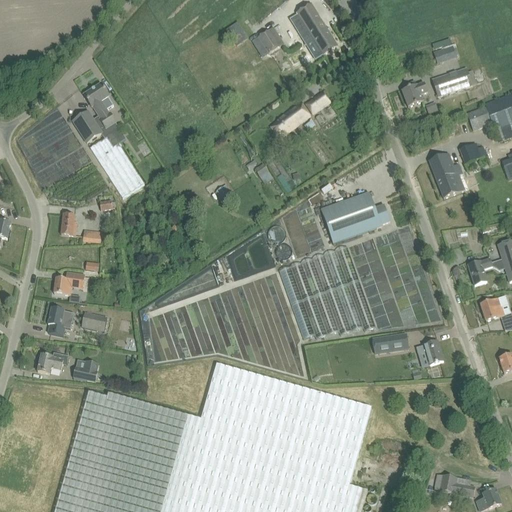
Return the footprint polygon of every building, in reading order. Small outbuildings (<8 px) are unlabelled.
[(288,19),(304,43),(316,61),(338,48),(311,4),(288,19)] [(227,31),(230,36),(241,29),(237,24),(227,31)] [(258,39),(269,55),(285,45),(274,29),(258,39)] [(452,39),(432,45),(438,64),(458,58),(452,39)] [(473,88),(466,69),(432,81),(438,100),(473,88)] [(244,73),(245,83),(257,81),(255,71),(244,73)] [(405,86),(407,90),(402,92),(408,109),(425,102),(423,96),(428,94),(425,84),(417,87),(415,83),(405,86)] [(99,118),(98,119),(105,128),(115,122),(108,112),(108,113),(107,111),(114,107),(108,99),(109,98),(101,85),(84,96),(92,109),(93,109),(99,118)] [(306,106),(313,115),(330,103),(324,94),(306,106)] [(492,124),(499,143),(511,137),(511,95),(485,105),(486,108),(467,115),(473,132),(492,124)] [(435,102),(425,106),(428,114),(438,111),(435,102)] [(270,125),(279,137),(310,118),(302,105),(295,109),(296,110),(292,113),(290,111),(270,125)] [(73,123),(87,145),(102,135),(88,113),(73,123)] [(20,142),(45,188),(91,164),(66,118),(62,120),(62,119),(44,129),(20,142)] [(304,126),(309,132),(316,127),(311,121),(304,126)] [(443,126),(448,137),(455,135),(450,123),(443,126)] [(90,149),(123,200),(145,186),(112,135),(90,149)] [(481,159),(478,149),(476,145),(460,151),(465,165),(481,159)] [(429,163),(444,200),(465,192),(459,178),(463,176),(459,165),(454,167),(449,155),(429,163)] [(511,160),(502,164),(509,181),(511,179),(511,160)] [(255,171),(265,186),(274,180),(263,165),(255,171)] [(217,193),(222,200),(232,194),(226,186),(217,193)] [(321,212),(333,246),(382,229),(381,227),(390,223),(384,206),(375,210),(370,195),(321,212)] [(100,204),(101,212),(113,210),(112,202),(100,204)] [(61,236),(71,237),(76,238),(77,225),(74,224),(75,217),(64,215),(61,236)] [(0,248),(2,239),(7,241),(11,224),(0,221),(0,248)] [(82,242),(107,245),(108,234),(84,231),(82,242)] [(511,283),(511,251),(500,255),(501,260),(491,263),(490,260),(481,263),(478,264),(468,267),(475,287),(484,284),(487,283),(483,271),(493,268),(495,268),(496,270),(499,271),(505,269),(510,284),(511,283)] [(86,271),(99,273),(100,265),(87,263),(86,271)] [(287,270),(300,340),(359,329),(358,321),(352,322),(351,316),(344,318),(342,308),(344,308),(340,291),(311,296),(310,290),(303,291),(299,268),(287,270)] [(54,295),(64,297),(70,297),(71,289),(83,290),(85,277),(67,274),(66,281),(56,280),(54,295)] [(498,300),(481,306),(486,323),(506,317),(502,306),(506,305),(504,298),(498,300)] [(49,323),(48,326),(50,327),(49,335),(61,337),(62,329),(71,331),(72,324),(72,325),(75,315),(63,312),(52,310),(49,323)] [(104,333),(108,319),(85,314),(82,328),(104,333)] [(182,344),(178,345),(179,357),(213,353),(210,330),(192,332),(192,334),(181,335),(182,344)] [(407,336),(373,341),(375,355),(409,350),(407,336)] [(424,347),(416,349),(418,356),(426,354),(430,367),(434,366),(444,363),(438,343),(428,346),(424,347)] [(53,359),(42,357),(38,373),(50,376),(51,371),(61,373),(63,366),(67,367),(69,358),(54,354),(53,359)] [(511,355),(499,360),(504,375),(511,372),(511,355)] [(97,373),(99,365),(86,363),(78,362),(77,369),(76,368),(73,380),(96,385),(98,373),(97,373)] [(349,486),(371,409),(217,365),(201,421),(108,395),(107,399),(89,394),(55,511),(362,511),(368,491),(349,486)] [(476,489),(456,485),(457,480),(442,477),(439,492),(473,499),(476,489)] [(483,495),(485,500),(477,503),(480,511),(483,511),(501,506),(496,491),(483,495)]
